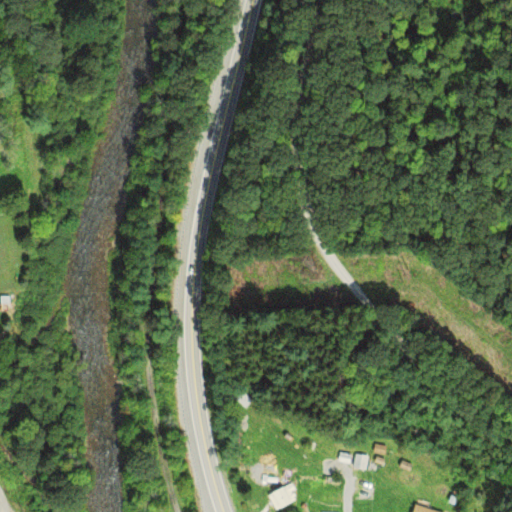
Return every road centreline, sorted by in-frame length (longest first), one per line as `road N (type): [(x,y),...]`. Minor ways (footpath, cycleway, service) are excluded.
road 1 (residential): [(511,470),(411,336),(348,279),(306,194),(304,72),(325,0)]
road 2 (trunk): [(227,511),(197,401),(198,239),(210,148),(252,0)]
